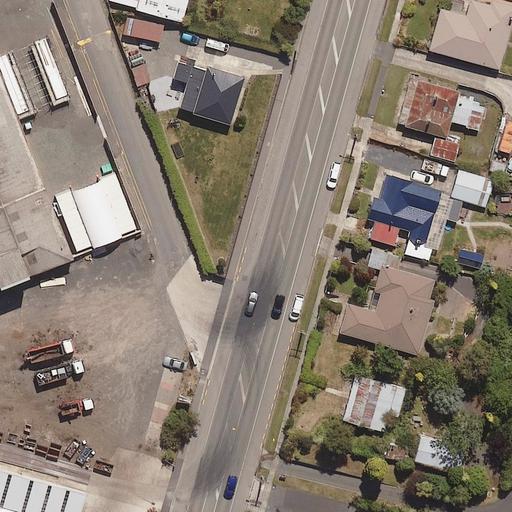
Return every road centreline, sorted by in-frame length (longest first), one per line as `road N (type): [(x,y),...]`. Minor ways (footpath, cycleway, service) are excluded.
road 1 (secondary): [(348,0),(223,453)]
road 2 (residential): [(223,453),(477,511)]
